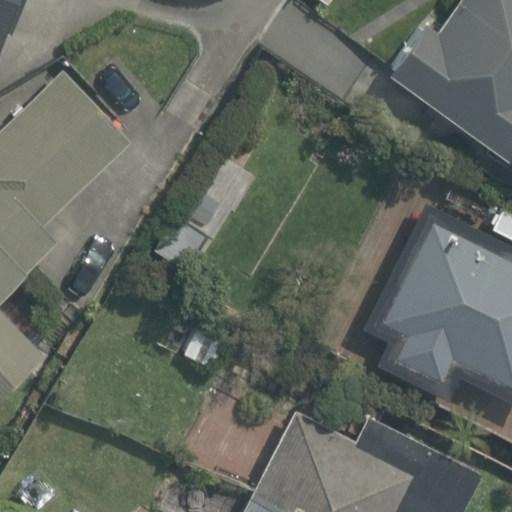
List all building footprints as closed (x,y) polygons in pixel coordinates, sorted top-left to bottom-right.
[(0,0),(0,37),(7,40),(21,0),(0,0)] [(429,29),(395,78),(511,158),(511,0),(475,0),(447,42),(429,29)] [(0,407),(57,354),(12,306),(90,232),(66,207),(138,139),(61,57),(0,114),(0,407)] [(511,257),(433,218),(373,336),(390,345),(379,367),(442,399),(455,373),(511,402),(511,257)] [(356,440),(294,411),(246,511),(463,511),(485,465),(369,411),(356,440)]
